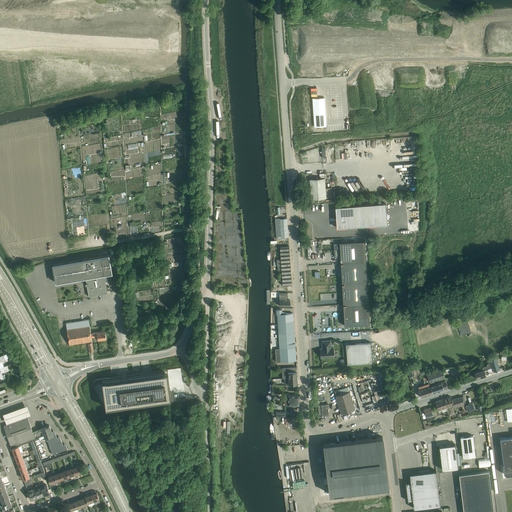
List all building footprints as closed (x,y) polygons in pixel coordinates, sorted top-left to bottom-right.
[(324,97),(312,98),(314,127),(326,127),(324,97)] [(326,198),(325,188),(324,178),(310,179),(311,199),(326,198)] [(386,203),(335,206),(337,227),(387,224),(386,203)] [(277,219),(275,219),(276,237),(279,237),(279,238),(281,238),(284,238),(284,237),(288,236),(287,218),(282,219),(280,219),(277,219)] [(339,242),(339,244),(334,244),(335,257),(340,257),(340,263),(366,261),(365,240),(339,242)] [(283,285),(292,284),(289,246),(280,246),(280,251),(281,259),(276,259),(277,266),(278,266),(278,271),(282,270),(283,285)] [(101,256),(53,264),(53,265),(56,283),(85,278),(86,279),(86,282),(85,283),(85,284),(86,285),(87,285),(87,287),(87,288),(89,296),(107,293),(104,275),(107,274),(113,273),(109,254),(101,256)] [(342,284),(367,282),(366,261),(340,263),(342,284)] [(343,304),(368,303),(367,282),(342,284),(343,304)] [(290,306),(290,300),(287,300),(287,293),(279,292),(279,306),(285,306),(290,306)] [(344,325),(349,325),(370,324),(368,303),(343,304),(344,325)] [(76,351),(77,351),(117,345),(118,344),(119,344),(119,343),(119,342),(104,308),(104,307),(103,306),(102,306),(101,306),(61,312),(60,313),(59,313),(59,314),(59,315),(73,348),(74,349),(74,350),(75,350),(76,351)] [(282,312),(282,309),(276,310),(276,314),(277,314),(278,324),(293,323),(293,313),(287,313),(284,312),(282,312)] [(461,335),(471,332),(465,314),(459,316),(459,318),(457,319),(459,323),(458,324),(460,330),(458,331),(459,333),(461,333),(461,335)] [(279,348),(295,347),(293,323),(278,324),(279,348)] [(330,348),(330,340),(322,341),(322,346),(323,345),(323,348),(320,349),(321,358),(334,357),(333,348),(330,348)] [(351,343),(351,342),(346,342),(344,344),(345,354),(346,354),(347,364),(372,362),(371,342),(351,343)] [(280,361),(291,360),(296,360),(295,347),(279,348),(280,361)] [(493,371),(500,369),(496,357),(490,359),(493,371)] [(476,378),(486,375),(484,370),(492,367),(490,362),(487,363),(487,365),(482,367),(483,368),(479,369),(479,371),(474,373),(476,378)] [(9,370),(7,365),(0,367),(0,379),(4,378),(2,373),(9,370)] [(291,367),(283,368),(283,372),(288,372),(288,378),(297,377),(296,367),(291,367)] [(92,384),(92,385),(92,386),(93,386),(93,387),(93,388),(106,410),(107,410),(107,411),(108,411),(185,400),(181,368),(152,372),(141,373),(122,376),(121,376),(97,379),(96,380),(95,380),(94,381),(93,382),(93,383),(92,384)] [(430,383),(445,378),(442,369),(427,374),(427,376),(430,383)] [(376,371),(376,379),(386,378),(385,370),(376,371)] [(422,377),(425,387),(430,385),(430,383),(427,376),(422,377)] [(433,393),(448,388),(445,381),(430,385),(433,393)] [(423,388),(418,389),(420,397),(433,393),(430,385),(425,387),(423,388)] [(340,389),(335,391),(336,395),(335,395),(340,409),(341,413),(355,409),(354,409),(349,391),(341,394),(340,389)] [(299,405),(299,395),(288,395),(288,405),(299,405)] [(446,407),(453,405),(452,399),(451,396),(443,399),(446,407)] [(461,396),(452,399),(453,405),(454,405),(463,402),(461,396)] [(438,410),(446,407),(443,399),(435,401),(438,410)] [(27,405),(3,413),(4,417),(6,423),(11,421),(12,423),(27,417),(27,416),(31,414),(28,408),(27,405)] [(433,415),(432,413),(430,407),(424,409),(426,416),(426,417),(433,415)] [(7,424),(4,425),(6,433),(11,446),(16,444),(32,439),(44,434),(45,437),(46,437),(53,454),(63,450),(67,448),(64,449),(61,441),(58,442),(55,433),(53,434),(49,425),(44,427),(42,428),(42,429),(33,432),(27,417),(27,415),(11,421),(12,423),(7,424)] [(475,456),(473,435),(461,436),(463,457),(475,456)] [(329,494),(334,493),(344,492),(388,486),(382,436),(323,444),(329,494)] [(511,436),(500,438),(504,468),(503,468),(504,473),(506,475),(511,474),(511,436)] [(455,444),(439,446),(442,469),(458,467),(455,444)] [(17,446),(12,448),(14,454),(20,452),(18,446),(17,446)] [(20,452),(14,454),(16,460),(23,458),(20,452)] [(23,458),(16,460),(18,463),(19,466),(25,464),(24,461),(23,458)] [(25,464),(19,466),(20,471),(21,472),(27,470),(27,469),(25,464)] [(75,474),(81,472),(79,465),(73,468),(75,474)] [(69,476),(75,474),(73,468),(67,470),(69,476)] [(27,470),(21,472),(23,479),(30,476),(28,473),(31,472),(30,469),(27,470)] [(63,478),(69,476),(67,470),(60,472),(63,478)] [(406,482),(405,482),(408,501),(408,500),(413,500),(414,508),(440,505),(436,470),(409,473),(410,482),(406,482)] [(493,511),(488,470),(458,474),(463,511),(493,511)] [(57,481),(63,478),(60,472),(54,474),(57,481)] [(50,483),(57,481),(54,474),(48,477),(50,483)] [(37,497),(43,495),(39,483),(35,485),(37,488),(34,489),(37,497)] [(44,485),(44,483),(40,485),(39,483),(43,495),(49,492),(47,484),(44,485)] [(31,499),(37,497),(34,489),(28,491),(31,499)] [(97,492),(91,494),(93,501),(94,501),(98,499),(99,499),(97,492)] [(88,504),(88,503),(93,501),(91,494),(85,496),(85,497),(88,504)] [(3,504),(10,501),(8,495),(1,498),(3,504)] [(82,506),(88,504),(85,497),(80,499),(82,506)] [(77,508),(82,506),(80,499),(74,501),(77,508)] [(3,504),(0,505),(1,508),(2,508),(3,511),(5,510),(12,507),(10,501),(3,504)] [(74,501),(68,503),(70,508),(71,510),(71,511),(74,511),(78,511),(77,508),(74,501)]
